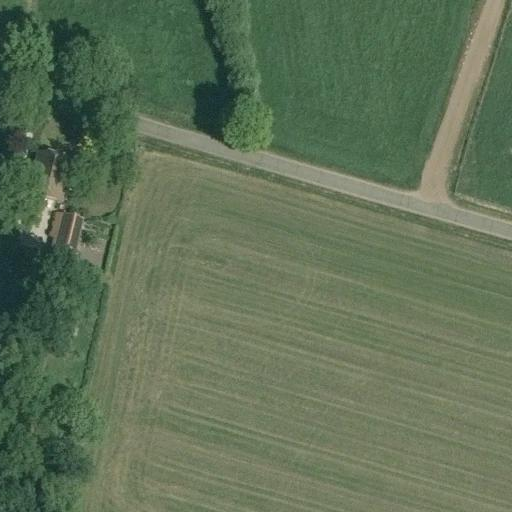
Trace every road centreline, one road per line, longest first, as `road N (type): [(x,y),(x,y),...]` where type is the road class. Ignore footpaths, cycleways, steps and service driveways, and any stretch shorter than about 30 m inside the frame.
road 1 (unclassified): [(511,237),(0,86)]
road 2 (track): [(496,0),(429,214)]
